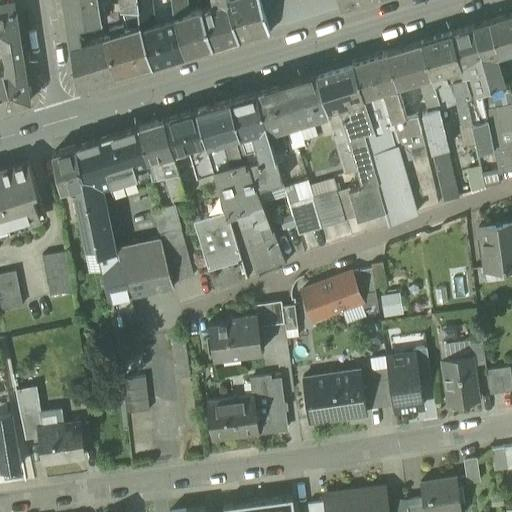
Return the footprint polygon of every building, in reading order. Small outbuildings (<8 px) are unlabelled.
[(0,0),(0,10),(16,8),(14,0),(0,0)] [(63,0),(77,86),(114,74),(103,35),(92,37),(89,21),(100,19),(97,0),(63,0)] [(119,0),(120,9),(138,8),(137,0),(119,0)] [(152,0),(137,0),(138,8),(138,10),(140,24),(141,26),(153,23),(152,16),(154,16),(152,0)] [(172,0),(174,16),(190,11),(188,0),(172,0)] [(201,8),(212,45),(239,37),(228,0),(214,4),(201,8)] [(227,0),(228,0),(239,37),(271,27),(267,14),(281,10),(278,0),(227,0)] [(341,6),(339,0),(278,0),(281,10),(267,14),(271,27),(277,25),(275,18),(331,1),(333,8),(341,6)] [(277,25),(333,8),(331,1),(275,18),(277,25)] [(0,67),(0,97),(3,108),(30,100),(16,8),(0,10),(0,44),(3,44),(5,57),(4,66),(0,67)] [(190,11),(174,16),(185,53),(212,45),(201,8),(190,11)] [(114,74),(152,63),(141,26),(140,24),(138,10),(126,14),(130,27),(124,29),(122,23),(109,27),(111,33),(103,35),(114,74)] [(511,13),(489,20),(499,54),(511,50),(511,13)] [(152,63),(185,53),(174,16),(153,23),(141,26),(152,63)] [(482,57),(483,59),(492,56),(499,54),(489,20),(473,25),(482,57)] [(451,32),(460,64),(482,57),(473,25),(451,32)] [(420,41),(430,75),(443,71),(455,68),(461,66),(460,64),(451,32),(420,41)] [(396,85),(419,78),(430,75),(420,41),(386,52),(396,85)] [(352,62),(363,98),(372,129),(374,133),(390,128),(389,127),(393,125),(399,143),(413,139),(411,133),(421,130),(417,113),(405,115),(396,85),(386,52),(386,51),(352,62)] [(494,62),(492,56),(483,59),(485,66),(490,86),(502,83),(496,61),(494,62)] [(463,73),(470,71),(485,66),(483,59),(482,57),(460,64),(461,66),(463,73)] [(328,109),(363,98),(352,62),(317,73),(328,109)] [(490,86),(485,66),(470,71),(476,91),(481,90),(490,86)] [(455,68),(443,71),(445,76),(457,72),(455,68)] [(447,84),(445,76),(443,71),(430,75),(439,105),(453,101),(448,86),(447,84)] [(470,71),(463,73),(464,77),(469,94),(476,91),(470,71)] [(317,73),(286,82),(298,123),(316,117),(318,117),(317,112),(328,109),(317,73)] [(439,105),(430,75),(419,78),(428,109),(436,107),(439,105)] [(462,124),(470,123),(464,98),(470,96),(469,94),(464,77),(453,80),(462,124)] [(277,129),(298,123),(286,82),(256,91),(267,127),(276,124),(277,129)] [(505,92),(502,83),(490,86),(481,90),(483,98),(494,95),(505,92)] [(485,108),(484,104),(483,98),(481,90),(476,91),(469,94),(470,96),(464,98),(470,123),(487,119),(485,108)] [(239,135),(267,127),(256,91),(229,99),(238,133),(239,135)] [(494,95),(483,98),(484,104),(495,101),(494,95)] [(361,185),(376,180),(362,132),(372,129),(363,98),(328,109),(329,113),(332,123),(335,133),(333,133),(344,172),(357,168),(361,185)] [(206,142),(238,133),(229,99),(196,109),(206,142)] [(493,148),(498,172),(511,169),(511,105),(502,107),(501,104),(485,108),(487,119),(493,148)] [(446,146),(436,107),(428,109),(422,111),(431,150),(446,146)] [(188,148),(206,142),(196,109),(163,119),(173,152),(188,148)] [(147,161),(159,157),(172,153),(173,153),(173,152),(163,119),(139,126),(147,161)] [(493,148),(487,119),(470,123),(476,152),(493,148)] [(389,127),(390,128),(396,146),(397,146),(401,159),(412,156),(415,169),(430,166),(421,130),(411,133),(413,139),(399,143),(393,125),(389,127)] [(75,146),(84,191),(102,185),(138,175),(135,165),(147,161),(139,126),(75,146)] [(253,180),(256,187),(282,179),(268,132),(267,127),(239,135),(247,160),(253,180)] [(416,213),(401,159),(397,146),(396,146),(390,128),(374,133),(372,129),(362,132),(376,180),(385,210),(389,222),(416,213)] [(206,142),(215,170),(247,160),(239,135),(238,133),(206,142)] [(188,148),(196,179),(215,173),(215,170),(206,142),(188,148)] [(82,215),(89,214),(84,191),(75,146),(52,153),(60,190),(74,186),(77,196),(72,198),(76,217),(82,215)] [(431,150),(443,200),(459,197),(446,146),(431,150)] [(185,195),(172,153),(159,157),(165,177),(172,200),(185,195)] [(159,157),(147,161),(152,181),(165,177),(159,157)] [(215,173),(227,210),(227,213),(239,210),(257,272),(286,263),(286,261),(256,187),(253,180),(247,160),(215,170),(215,173)] [(0,225),(28,217),(28,219),(40,215),(35,201),(33,202),(30,192),(32,191),(37,190),(28,161),(0,169),(0,225)] [(468,166),(473,191),(485,187),(479,164),(468,166)] [(415,169),(421,193),(435,189),(430,166),(415,169)] [(356,216),(357,218),(385,210),(376,180),(361,185),(350,188),(348,189),(354,209),(356,216)] [(116,247),(102,185),(84,191),(89,214),(97,251),(116,247)] [(349,187),(337,191),(343,212),(354,209),(348,189),(350,188),(349,187)] [(345,218),(343,212),(337,191),(336,188),(313,195),(321,225),(345,218)] [(322,225),(321,225),(313,195),(289,202),(298,232),(322,225)] [(153,210),(159,232),(180,226),(174,203),(158,208),(158,209),(153,210)] [(345,219),(356,216),(354,209),(343,212),(345,218),(345,219)] [(241,258),(227,213),(227,210),(193,220),(208,268),(227,262),(241,258)] [(82,215),(90,252),(97,251),(89,214),(82,215)] [(0,225),(0,227),(28,219),(28,217),(0,225)] [(502,265),(503,268),(511,266),(511,219),(479,224),(485,267),(502,265)] [(187,251),(180,226),(159,232),(161,237),(166,257),(187,251)] [(102,271),(108,299),(131,294),(173,285),(172,280),(193,274),(187,251),(166,257),(161,237),(160,237),(116,247),(119,267),(102,271)] [(97,251),(102,271),(119,267),(116,247),(97,251)] [(42,254),(49,295),(72,291),(65,250),(42,254)] [(371,262),(371,266),(375,286),(387,284),(382,260),(371,262)] [(375,290),(375,286),(371,266),(360,269),(364,292),(375,290)] [(361,300),(363,307),(378,302),(376,290),(375,290),(364,292),(360,269),(351,271),(362,300),(361,300)] [(0,272),(0,308),(22,305),(15,270),(0,272)] [(302,288),(313,318),(361,300),(362,300),(351,271),(351,270),(349,271),(351,276),(346,278),(340,275),(339,274),(302,288)] [(382,295),(385,310),(399,308),(396,293),(382,295)] [(141,339),(131,294),(108,299),(117,344),(141,339)] [(256,311),(258,325),(284,321),(281,299),(271,300),(254,303),(256,311)] [(282,305),(285,329),(297,327),(294,303),(282,305)] [(209,321),(213,357),(216,357),(215,352),(238,349),(239,353),(262,350),(258,325),(256,311),(230,314),(226,319),(209,321)] [(170,324),(178,372),(190,370),(183,330),(182,322),(170,324)] [(472,355),(473,364),(486,362),(482,336),(468,338),(470,355),(472,355)] [(415,351),(419,379),(431,377),(426,345),(413,347),(413,351),(415,351)] [(393,405),(394,411),(423,406),(419,379),(415,351),(413,351),(386,355),(389,378),(393,405)] [(442,359),(447,403),(478,399),(473,364),(472,355),(470,355),(442,359)] [(487,370),(490,393),(511,390),(511,387),(509,367),(487,370)] [(309,376),(316,421),(367,413),(366,409),(362,382),(360,368),(309,376)] [(123,378),(127,412),(149,409),(145,375),(123,378)] [(250,378),(253,395),(254,394),(259,432),(286,429),(279,381),(270,382),(269,376),(250,378)] [(316,421),(309,376),(302,378),(309,423),(316,421)] [(362,382),(366,409),(393,405),(389,378),(362,382)] [(15,386),(19,403),(38,400),(35,383),(15,386)] [(259,434),(259,432),(254,394),(253,395),(205,401),(211,440),(259,434)] [(0,400),(0,412),(8,411),(9,411),(7,399),(0,400)] [(42,427),(38,400),(19,403),(26,438),(40,436),(38,427),(42,427)] [(0,454),(2,469),(19,467),(19,465),(21,462),(19,450),(16,448),(16,447),(15,447),(12,431),(11,431),(8,411),(0,412),(0,454)] [(40,436),(44,463),(83,456),(78,421),(42,427),(38,427),(40,436)] [(491,448),(494,469),(506,467),(505,463),(511,461),(511,444),(503,446),(496,447),(491,448)] [(465,460),(468,483),(480,481),(476,459),(465,460)] [(444,511),(446,511),(445,511),(460,511),(456,477),(435,480),(436,482),(421,485),(422,498),(424,511),(444,511)] [(325,501),(326,511),(387,511),(386,503),(384,487),(324,495),(325,501)] [(223,511),(204,511),(204,507),(170,511),(294,511),(292,496),(223,505),(223,511)] [(424,511),(422,498),(406,500),(408,511),(424,511)] [(408,511),(406,500),(386,503),(387,511),(408,511)] [(326,511),(325,501),(307,503),(308,511),(326,511)]
